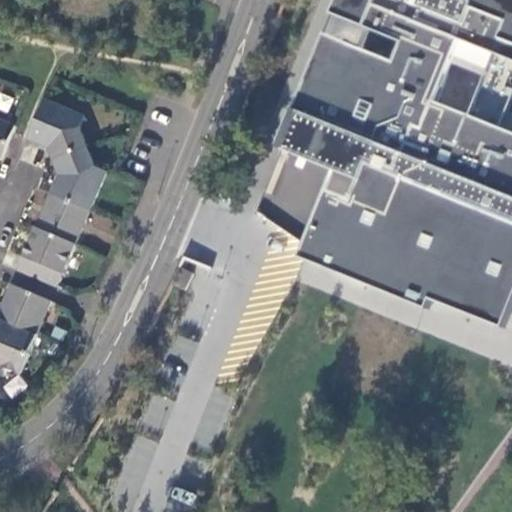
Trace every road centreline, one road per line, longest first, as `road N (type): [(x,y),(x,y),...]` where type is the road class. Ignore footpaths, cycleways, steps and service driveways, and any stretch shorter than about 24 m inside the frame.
road 1 (tertiary): [(0,458),(58,418),(120,333)]
road 2 (tertiary): [(151,267),(218,105)]
